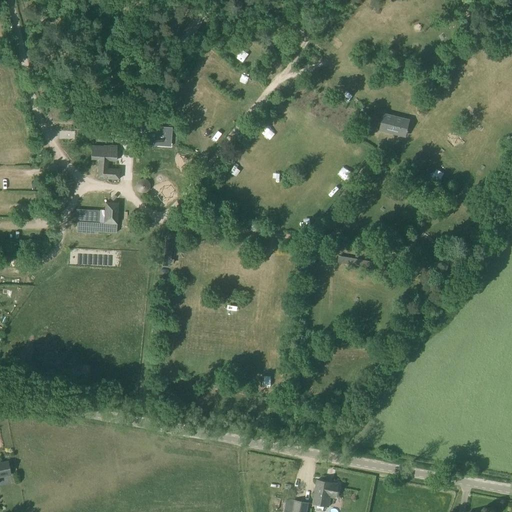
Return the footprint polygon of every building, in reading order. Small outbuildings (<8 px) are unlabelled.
[(198,66),(202,56),(198,54),(193,64),(198,66)] [(217,57),(213,62),(224,71),(228,66),(217,57)] [(455,70),(450,76),(457,83),(463,77),(455,70)] [(178,86),(170,98),(175,101),(183,89),(178,86)] [(309,114),(307,119),(320,124),(322,119),(309,114)] [(379,130),(403,136),(407,120),(383,114),(379,130)] [(255,127),(258,131),(265,126),(261,121),(255,127)] [(146,129),(145,142),(166,144),(167,131),(146,129)] [(183,131),(178,135),(187,143),(192,139),(183,131)] [(244,142),(253,146),(257,138),(249,133),(244,142)] [(90,160),(97,160),(96,179),(118,180),(119,172),(107,171),(107,161),(111,161),(112,148),(91,147),(90,160)] [(371,183),(364,191),(371,197),(378,189),(371,183)] [(75,209),(74,223),(79,223),(79,231),(115,234),(116,225),(117,225),(118,204),(104,203),(103,224),(98,223),(99,211),(95,211),(75,209)] [(176,263),(187,266),(189,257),(179,254),(176,263)] [(337,263),(376,270),(394,283),(398,278),(379,263),(339,256),(337,263)] [(169,307),(179,308),(180,299),(170,298),(169,307)] [(208,302),(208,312),(217,312),(217,302),(208,302)] [(230,302),(230,312),(238,312),(238,303),(230,302)] [(278,343),(278,334),(269,333),(268,342),(278,343)] [(0,477),(10,475),(7,462),(0,463),(0,477)] [(317,480),(312,504),(328,507),(330,497),(336,498),(339,485),(333,483),(317,480)] [(292,511),(306,511),(307,508),(308,503),(294,501),(293,505),(292,511)]
